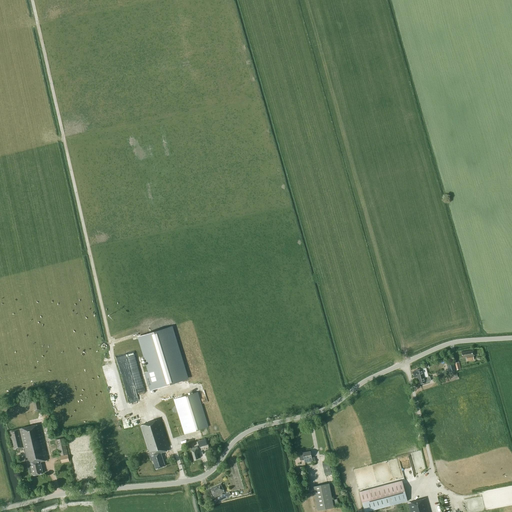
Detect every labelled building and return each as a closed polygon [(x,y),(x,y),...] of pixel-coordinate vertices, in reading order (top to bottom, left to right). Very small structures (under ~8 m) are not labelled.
[(189,379),(173,326),(137,337),(148,371),(144,373),(150,391),(189,379)] [(474,356),(474,350),(466,351),(466,352),(462,353),(463,357),(466,357),(466,361),(473,360),(473,356),(474,356)] [(456,371),(454,363),(447,364),(449,372),(456,371)] [(424,378),(421,368),(417,369),(418,371),(416,371),(415,371),(414,371),(413,372),(412,372),(413,378),(417,377),(418,384),(430,380),(429,376),(424,378)] [(209,426),(198,392),(174,399),(184,434),(209,426)] [(43,409),(41,399),(33,401),(35,411),(43,409)] [(159,420),(140,426),(148,450),(150,457),(149,457),(151,462),(153,461),(155,469),(165,466),(160,454),(169,451),(159,420)] [(28,457),(29,464),(30,464),(31,467),(28,467),(30,474),(33,473),(34,476),(43,474),(41,462),(48,460),(39,425),(9,431),(13,450),(24,448),(26,458),(28,457)] [(70,461),(65,438),(57,440),(62,463),(70,461)] [(207,445),(205,439),(198,441),(200,447),(207,445)] [(200,453),(198,447),(191,449),(194,460),(199,459),(197,454),(200,453)] [(311,457),(310,452),(302,453),(302,455),(299,456),(299,457),(299,460),(300,461),(303,460),(304,462),(312,461),(311,457)] [(332,477),(328,461),(322,463),(325,476),(328,475),(329,478),(332,477)] [(230,473),(233,484),(242,481),(239,470),(230,473)] [(368,511),(408,501),(402,480),(358,492),(363,511),(368,511)] [(328,484),(328,483),(312,486),(317,510),(333,507),(330,493),(332,493),(330,484),(328,484)] [(224,492),(220,484),(209,490),(213,497),(224,492)] [(231,495),(230,492),(217,498),(219,501),(231,495)] [(428,511),(425,498),(408,503),(409,511),(428,511)]
